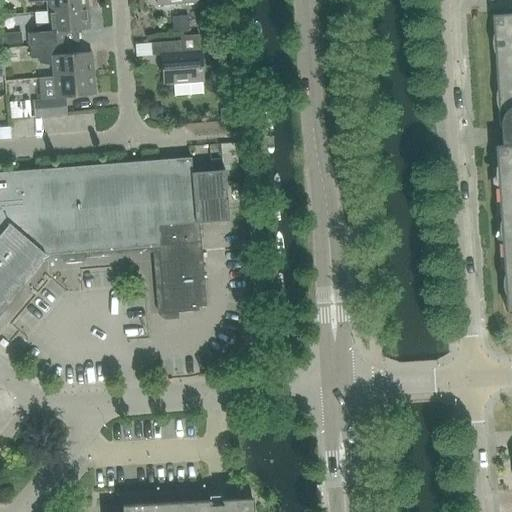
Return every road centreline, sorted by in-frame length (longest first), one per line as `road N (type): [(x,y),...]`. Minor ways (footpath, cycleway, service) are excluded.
road 1 (tertiary): [(336,385),(306,0)]
road 2 (residential): [(471,378),(444,0)]
road 3 (residential): [(16,511),(112,402)]
road 4 (residential): [(130,141),(119,0)]
road 5 (residential): [(481,511),(471,378)]
road 6 (residential): [(0,150),(130,141)]
road 7 (residential): [(112,402),(239,393)]
road 8 (tertiary): [(344,511),(336,385)]
road 9 (residential): [(112,402),(40,402),(0,370)]
